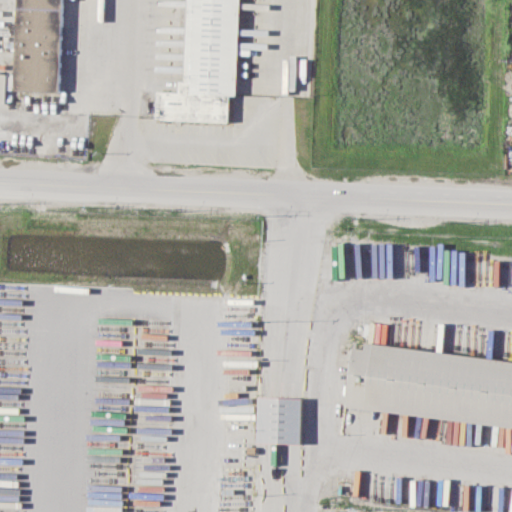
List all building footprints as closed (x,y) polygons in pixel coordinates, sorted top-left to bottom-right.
[(64,0),(61,91),(13,90),(15,0),(64,0)] [(187,0),(184,80),(179,80),(179,91),(158,90),(157,116),(162,117),(162,118),(229,121),(230,94),(236,94),(240,0),(187,0)] [(21,235),(26,235),(26,219),(80,221),(80,237),(84,237),(81,303),(62,302),(22,300),(18,300),(21,235)] [(247,289),(260,289),(261,258),(245,258),(244,270),(248,270),(247,289)] [(22,300),(62,302),(59,382),(18,380),(22,300)] [(511,424),(348,404),(356,341),(511,360),(511,424)] [(109,414),(133,415),(134,375),(110,374),(109,414)] [(0,511),(0,490),(5,380),(18,380),(59,382),(71,382),(66,511),(0,511)] [(260,395),(258,441),(269,441),(290,442),(302,442),(303,396),(292,396),(271,395),(260,395)]
